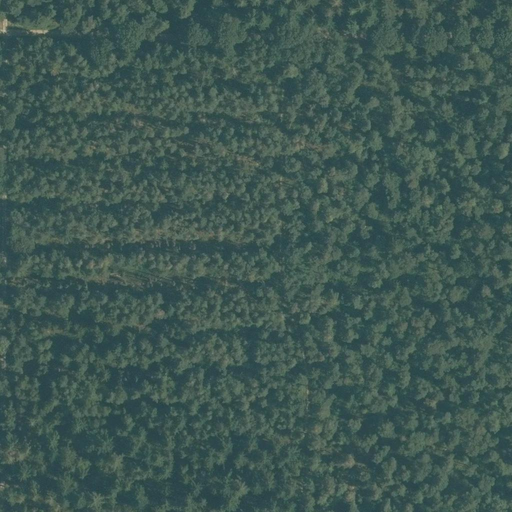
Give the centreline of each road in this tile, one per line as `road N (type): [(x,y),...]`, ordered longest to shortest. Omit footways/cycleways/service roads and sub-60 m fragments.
road 1 (track): [(295,511),(296,349),(266,268),(271,36)]
road 2 (track): [(0,32),(271,36)]
road 3 (track): [(271,36),(511,35)]
